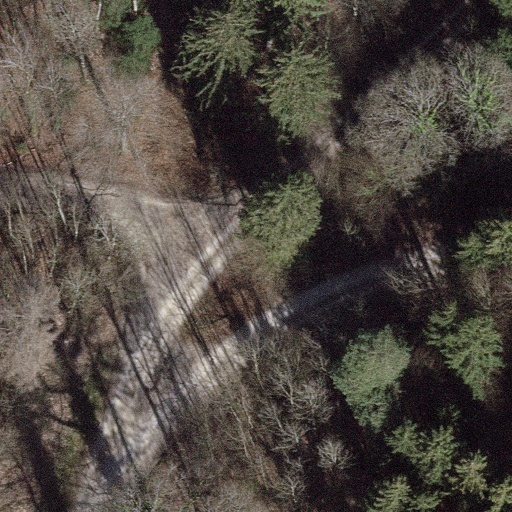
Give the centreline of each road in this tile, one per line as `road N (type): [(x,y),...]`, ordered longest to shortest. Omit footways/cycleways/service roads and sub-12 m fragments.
road 1 (track): [(129,426),(320,297),(511,242)]
road 2 (track): [(200,252),(474,0)]
road 3 (track): [(0,199),(43,200),(200,252)]
road 4 (track): [(129,426),(200,252)]
